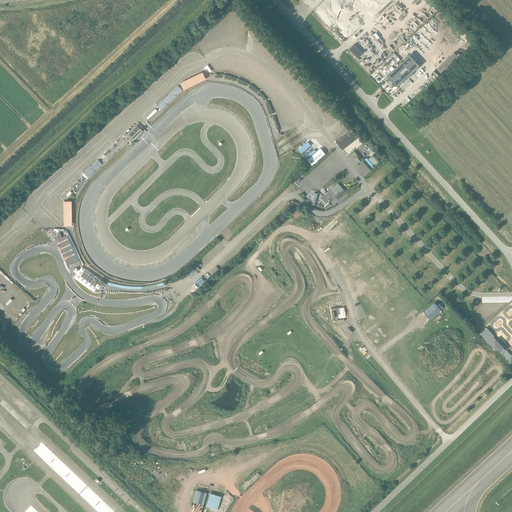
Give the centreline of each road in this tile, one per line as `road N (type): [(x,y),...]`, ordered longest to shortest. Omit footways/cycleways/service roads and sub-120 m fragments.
road 1 (unclassified): [(510,257),(275,0)]
road 2 (unclassified): [(511,295),(465,291),(366,187),(321,214),(291,196)]
road 3 (unclassified): [(449,441),(353,327),(313,240)]
road 4 (track): [(313,240),(286,227),(273,233),(223,287),(231,316),(201,345),(183,341)]
